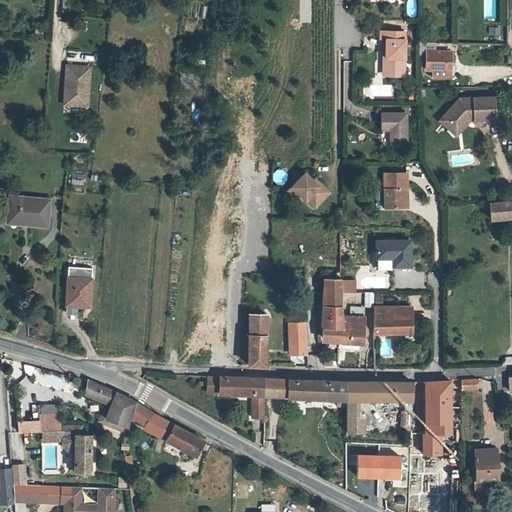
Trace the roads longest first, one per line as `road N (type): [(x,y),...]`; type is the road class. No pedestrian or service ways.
road 1 (residential): [(94,372),(140,364),(436,370)]
road 2 (tertiary): [(94,372),(354,511)]
road 3 (residential): [(436,370),(435,242)]
